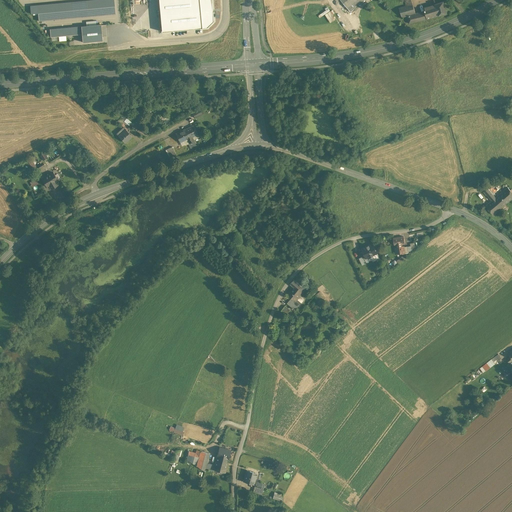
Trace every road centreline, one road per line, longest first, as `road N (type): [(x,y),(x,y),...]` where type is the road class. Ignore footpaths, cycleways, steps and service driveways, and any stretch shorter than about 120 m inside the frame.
road 1 (unclassified): [(453,209),(421,229),(340,241),(292,275),(262,353),(236,511)]
road 2 (secondary): [(0,262),(73,204),(228,149)]
road 3 (primary): [(0,84),(248,65)]
road 4 (primary): [(257,64),(383,47),(495,0)]
road 5 (secondary): [(453,209),(262,145)]
road 6 (unclassified): [(225,0),(224,24),(213,35),(140,43),(120,34)]
